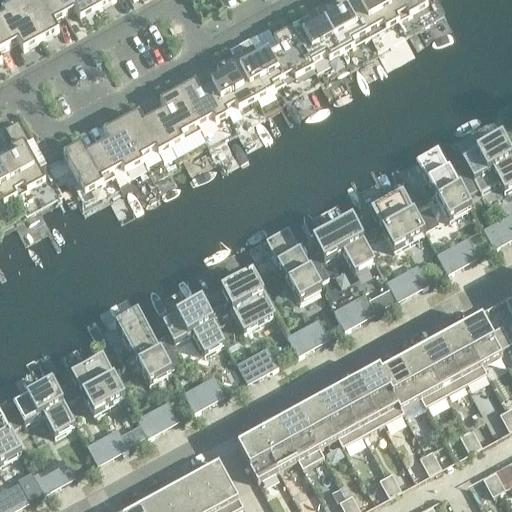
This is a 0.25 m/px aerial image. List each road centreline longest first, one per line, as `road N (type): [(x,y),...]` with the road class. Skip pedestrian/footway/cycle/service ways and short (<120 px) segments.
road 1 (residential): [(74,511),(511,272)]
road 2 (residential): [(200,57),(172,3),(13,90)]
road 3 (residential): [(13,90),(47,139),(200,57)]
